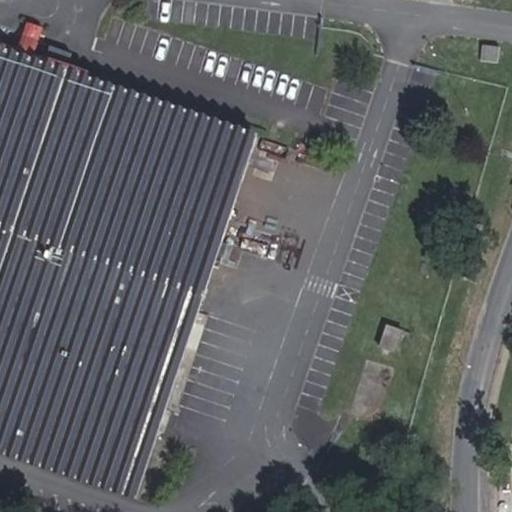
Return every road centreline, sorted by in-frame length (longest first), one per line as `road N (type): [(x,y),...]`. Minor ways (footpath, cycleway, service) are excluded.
road 1 (unknown): [(90,0),(89,44),(292,116)]
road 2 (tertiary): [(511,262),(476,382),(465,511)]
road 3 (unclassified): [(359,6),(511,26)]
